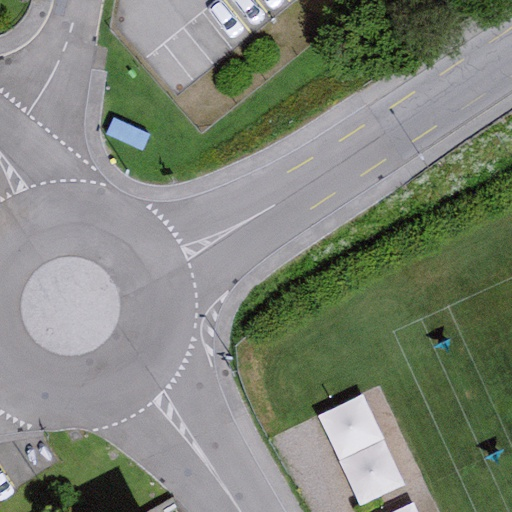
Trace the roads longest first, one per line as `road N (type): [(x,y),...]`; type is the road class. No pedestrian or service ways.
road 1 (residential): [(511,54),(295,199),(163,275)]
road 2 (residential): [(135,365),(223,477),(236,511)]
road 3 (residential): [(163,275),(130,227),(74,210),(46,216)]
road 4 (residential): [(15,358),(41,378),(74,386),(107,381),(135,365)]
